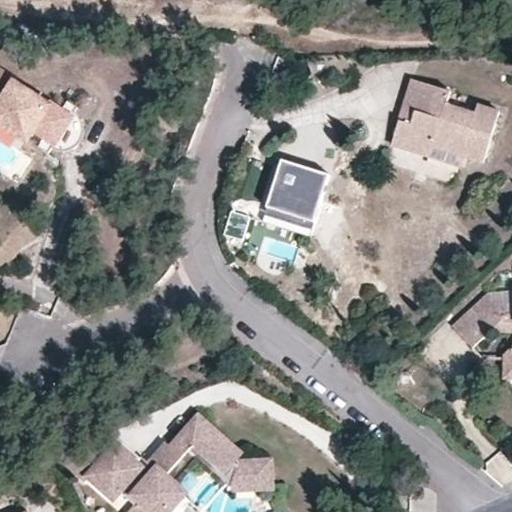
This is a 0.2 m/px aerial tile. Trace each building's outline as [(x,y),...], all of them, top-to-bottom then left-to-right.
[(0,94),(4,96),(12,83),(14,80),(0,71),(0,94)] [(412,122),(400,119),(392,142),(431,154),(434,146),(485,161),(502,110),(480,103),(477,112),(448,103),(452,90),(413,77),(404,106),(416,110),(412,122)] [(37,131),(44,135),(55,142),(70,116),(59,109),(47,102),(46,105),(12,83),(4,96),(0,94),(0,122),(25,138),(32,127),(37,131)] [(66,99),(59,109),(70,116),(77,106),(66,99)] [(416,110),(404,106),(400,119),(412,122),(416,110)] [(82,124),(70,116),(55,142),(66,149),(82,124)] [(55,142),(44,135),(38,146),(48,152),(55,142)] [(326,173),(279,157),(263,204),(310,220),(326,173)] [(511,313),(509,314),(487,293),(453,328),(472,347),(491,329),(511,330),(511,342),(489,364),(507,381),(511,381),(511,313)] [(212,428),(197,415),(170,446),(178,455),(163,470),(152,461),(143,472),(140,469),(142,467),(117,446),(92,475),(116,496),(120,491),(127,497),(140,484),(150,493),(144,499),(138,506),(134,511),(135,511),(201,511),(172,485),(198,457),(229,484),(264,483),(264,478),(267,476),(270,475),(271,472),(271,470),(270,467),(267,465),(264,465),(264,459),(237,460),(233,457),(239,451),(225,438),(221,442),(219,441),(221,438),(223,436),(223,434),(221,431),(219,430),(215,429),(213,431),(211,433),(209,431),(212,428)] [(178,455),(170,446),(164,441),(150,458),(152,461),(163,470),(178,455)] [(138,506),(144,499),(150,493),(140,484),(127,497),(138,506)]
